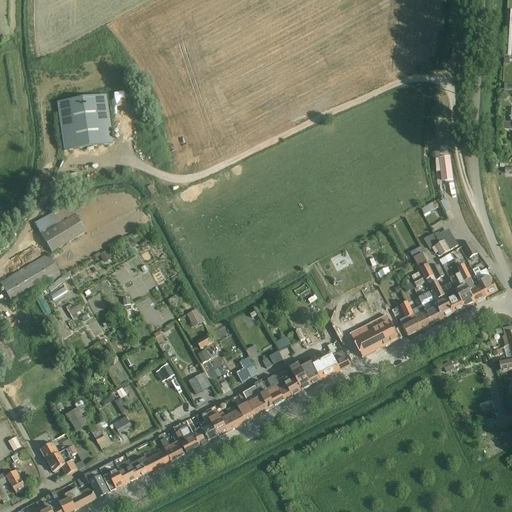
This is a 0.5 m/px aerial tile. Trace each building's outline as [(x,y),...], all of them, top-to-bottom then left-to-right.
[(112,144),(106,99),(105,96),(57,103),(64,151),(112,144)] [(449,158),(440,159),(443,182),(452,181),(449,158)] [(41,236),(51,254),(85,233),(73,213),(80,208),(75,200),(34,225),(41,236)] [(433,235),(429,238),(434,248),(432,249),(435,255),(438,253),(440,257),(458,247),(452,237),(439,245),(433,235)] [(476,255),(469,243),(462,247),(469,259),(476,255)] [(169,249),(149,256),(155,277),(176,271),(169,249)] [(0,283),(0,284),(12,304),(60,276),(48,255),(0,283)] [(418,267),(427,263),(422,255),(414,259),(418,267)] [(426,281),(434,277),(428,266),(420,270),(426,281)] [(439,266),(431,270),(437,281),(444,277),(439,266)] [(475,304),(486,298),(479,285),(474,288),(470,279),(471,279),(465,267),(458,270),(460,274),(466,286),(475,303),(475,304)] [(486,270),(481,273),(485,281),(479,284),(479,285),(486,298),(488,297),(497,292),(490,278),(486,270)] [(461,288),(455,292),(458,296),(464,309),(475,303),(466,286),(460,274),(456,277),(461,288)] [(421,278),(413,282),(416,288),(424,284),(421,278)] [(433,302),(443,320),(453,315),(447,302),(443,295),(439,287),(437,283),(431,286),(438,299),(441,298),(443,302),(436,306),(433,302)] [(453,315),(464,309),(458,296),(455,292),(455,291),(453,292),(450,285),(449,283),(441,287),(439,287),(443,295),(447,302),(453,315)] [(69,302),(81,328),(89,325),(85,315),(92,312),(86,298),(75,303),(74,300),(69,302)] [(422,307),(432,326),(443,320),(433,302),(423,307),(422,307)] [(408,338),(421,331),(414,317),(411,312),(407,304),(401,307),(406,318),(400,322),(408,338)] [(411,312),(414,317),(421,331),(432,326),(422,307),(411,312)] [(194,328),(202,323),(196,311),(187,316),(194,328)] [(387,317),(351,336),(363,359),(399,340),(387,317)] [(218,331),(231,326),(228,319),(216,324),(218,331)] [(0,343),(10,338),(2,324),(0,325),(0,343)] [(47,326),(38,327),(38,324),(29,325),(30,342),(49,340),(47,326)] [(510,347),(510,346),(511,345),(511,327),(503,329),(505,337),(503,338),(504,343),(505,343),(507,347),(510,347)] [(200,350),(211,344),(207,337),(197,344),(200,350)] [(286,337),(276,342),(280,350),(290,345),(286,337)] [(327,348),(331,356),(332,356),(340,372),(341,372),(350,367),(349,364),(349,363),(348,363),(344,355),(342,352),(336,355),(331,345),(327,348)] [(203,365),(211,360),(206,351),(198,356),(203,365)] [(274,366),(283,362),(278,353),(269,358),(274,366)] [(322,361),(324,364),(326,369),(330,377),(340,372),(332,356),(331,356),(322,361)] [(302,366),(311,362),(309,358),(300,362),(302,366)] [(511,359),(499,362),(501,373),(511,371),(511,359)] [(241,384),(251,378),(247,371),(254,367),(251,362),(241,367),(243,370),(236,374),(241,384)] [(321,382),(330,377),(326,369),(324,364),(319,367),(317,362),(312,365),(314,369),(321,382)] [(299,363),(288,369),(294,380),(295,380),(302,392),(311,387),(306,378),(304,374),(303,373),(301,369),(302,369),(299,363)] [(168,365),(161,369),(167,379),(174,375),(168,365)] [(311,387),(321,382),(314,369),(309,372),(306,366),(302,369),(301,369),(303,373),(304,374),(311,387)] [(258,375),(254,367),(247,371),(251,378),(258,375)] [(292,398),(302,392),(294,380),(290,382),(287,377),(290,376),(287,370),(279,375),(283,381),(285,386),(292,398)] [(275,377),(274,378),(272,379),(284,402),(292,398),(285,386),(283,381),(279,375),(275,377)] [(201,376),(189,382),(196,395),(208,389),(201,376)] [(284,402),(272,379),(267,381),(271,388),(267,390),(266,391),(267,393),(270,398),(275,407),(284,402)] [(263,402),(268,411),(275,407),(270,398),(267,393),(266,391),(267,390),(262,382),(255,386),(256,387),(263,402)] [(122,394),(128,391),(124,383),(117,386),(122,394)] [(256,418),(268,411),(263,402),(256,387),(243,395),(246,401),(248,404),(256,418)] [(239,411),(246,424),(256,419),(256,418),(248,404),(246,401),(243,395),(237,398),(237,397),(233,400),(239,411)] [(168,402),(156,408),(163,421),(174,415),(168,402)] [(218,438),(228,433),(221,421),(220,418),(219,417),(218,414),(220,413),(216,407),(205,413),(206,414),(206,415),(210,423),(212,427),(218,438)] [(77,432),(88,426),(78,410),(68,416),(77,432)] [(246,424),(239,411),(226,419),(223,415),(219,417),(220,418),(221,421),(228,433),(246,424)] [(209,443),(218,438),(212,427),(210,423),(206,415),(202,417),(201,415),(196,418),(201,427),(201,428),(202,430),(209,443)] [(125,416),(109,426),(116,437),(132,427),(125,416)] [(190,421),(187,423),(200,448),(209,443),(202,430),(197,433),(190,421)] [(187,455),(200,448),(187,423),(173,430),(179,441),(187,438),(187,439),(186,440),(187,443),(182,445),(187,455)] [(100,424),(90,430),(102,449),(112,443),(100,424)] [(166,452),(171,463),(184,456),(177,441),(174,443),(175,445),(170,447),(163,435),(158,437),(166,452)] [(15,438),(8,442),(14,451),(20,447),(15,438)] [(63,444),(65,448),(60,451),(61,451),(58,452),(53,444),(41,452),(47,463),(66,452),(68,450),(74,447),(73,447),(69,441),(63,444)] [(74,447),(68,450),(69,451),(72,457),(77,454),(74,447)] [(66,452),(47,463),(53,474),(62,469),(67,477),(77,471),(66,452)] [(152,472),(171,463),(166,452),(146,461),(145,459),(131,466),(132,468),(138,480),(152,472)] [(119,473),(120,475),(126,486),(138,480),(132,468),(131,466),(130,463),(128,464),(124,458),(114,463),(119,473)] [(111,493),(126,486),(120,475),(119,473),(114,463),(99,470),(111,493)] [(91,486),(92,488),(98,500),(109,494),(97,471),(84,477),(84,478),(88,484),(89,487),(91,486)] [(5,474),(7,478),(16,495),(26,489),(20,479),(16,472),(9,476),(7,473),(5,474)] [(6,479),(7,478),(5,474),(0,476),(0,502),(2,501),(3,503),(4,504),(10,501),(3,489),(9,485),(6,479)] [(20,479),(26,489),(31,486),(25,476),(20,479)] [(81,488),(88,484),(84,478),(77,482),(81,488)] [(59,506),(61,509),(62,509),(63,511),(74,511),(83,508),(98,500),(92,488),(80,494),(78,490),(65,496),(63,493),(71,489),(72,490),(75,489),(72,485),(62,490),(55,494),(61,505),(59,506)] [(63,511),(62,509),(61,509),(59,506),(61,505),(55,494),(52,495),(55,502),(49,505),(47,501),(46,498),(36,504),(38,509),(40,511),(63,511)]
